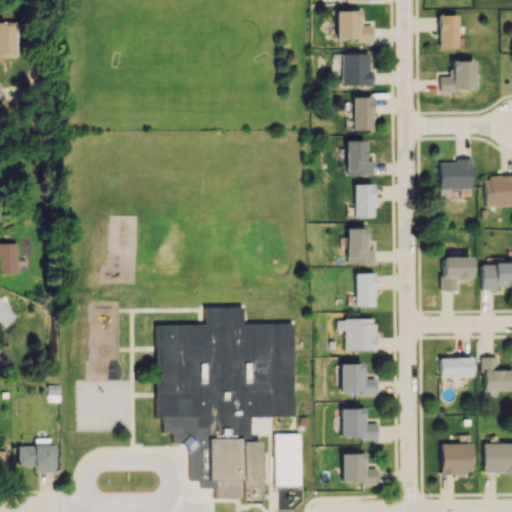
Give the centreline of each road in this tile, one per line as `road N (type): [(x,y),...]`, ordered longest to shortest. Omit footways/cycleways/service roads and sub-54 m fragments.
road 1 (residential): [(408,508),(405,0)]
road 2 (residential): [(511,507),(349,509)]
